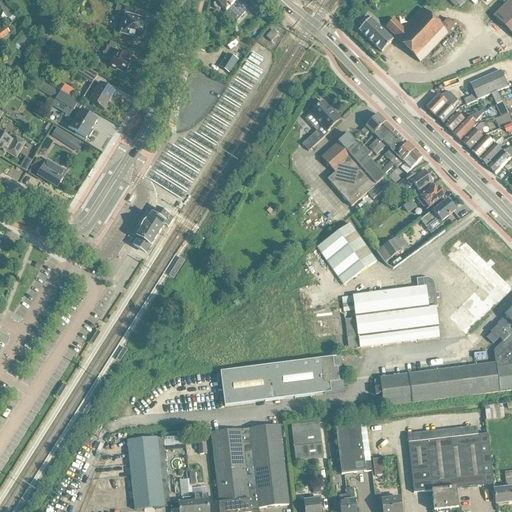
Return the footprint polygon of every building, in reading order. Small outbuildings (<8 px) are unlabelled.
[(0,0),(0,6),(2,9),(8,5),(3,0),(0,0)] [(250,8),(240,0),(216,0),(215,2),(216,2),(214,5),(214,7),(216,10),(219,10),(221,8),(236,22),(243,15),(250,8)] [(511,34),(511,0),(509,0),(494,17),(511,34)] [(133,16),(135,10),(123,7),(121,13),(126,14),(125,17),(119,15),(114,33),(133,38),(132,42),(140,44),(141,40),(146,22),(136,20),(132,19),(133,16)] [(386,27),(396,37),(394,38),(419,62),(447,33),(441,27),(423,9),(405,28),(395,19),(386,27)] [(381,52),(393,40),(367,16),(359,24),(363,27),(359,31),(381,52)] [(0,38),(8,33),(5,28),(0,31),(0,38)] [(271,42),(278,35),(273,30),(266,37),(271,42)] [(46,36),(40,39),(43,44),(49,41),(46,36)] [(103,52),(103,55),(103,58),(104,60),(106,59),(112,62),(109,68),(116,71),(116,70),(126,74),(127,72),(128,73),(131,72),(132,69),(131,67),(129,66),(130,64),(127,63),(131,53),(133,54),(133,53),(119,47),(117,52),(108,48),(107,48),(106,49),(105,51),(105,53),(103,52)] [(255,51),(252,69),(261,70),(261,67),(274,69),(276,55),(255,51)] [(230,74),(238,60),(227,53),(219,67),(230,74)] [(92,84),(98,75),(79,65),(75,73),(92,84)] [(468,105),(473,103),(479,100),(492,94),(498,92),(509,87),(503,71),(472,84),(476,95),(466,99),(468,105)] [(89,92),(84,99),(90,102),(97,106),(97,107),(99,108),(103,110),(114,93),(100,85),(95,81),(93,84),(89,92)] [(86,139),(97,121),(79,110),(82,105),(78,103),(78,102),(60,92),(57,98),(55,101),(69,110),(64,117),(72,122),(68,128),(86,139)] [(497,106),(503,104),(498,92),(492,94),(497,106)] [(436,117),(454,99),(449,94),(444,99),(441,96),(428,109),(436,117)] [(444,125),(451,118),(457,112),(452,107),(457,102),(454,99),(436,117),(444,125)] [(332,113),(323,103),(310,114),(320,125),(315,129),(317,131),(302,145),(308,152),(321,140),(328,133),(327,132),(340,119),(334,112),(332,113)] [(502,116),(508,114),(503,104),(497,106),(502,116)] [(470,117),(454,134),(462,142),(468,134),(475,127),(478,124),(476,122),(484,114),(482,112),(474,115),(470,117)] [(464,119),(458,113),(445,126),(454,134),(470,117),(468,115),(464,119)] [(504,128),(511,124),(511,122),(508,114),(502,116),(502,117),(500,118),(504,128)] [(373,135),(385,123),(378,116),(377,115),(361,132),(366,136),(370,132),(373,135)] [(373,152),(393,131),(385,123),(373,135),(377,139),(369,148),(373,152)] [(471,151),(478,144),(484,138),(479,134),(486,126),(484,124),(481,124),(470,136),(463,143),(471,151)] [(162,164),(155,177),(190,196),(218,146),(218,133),(216,138),(210,135),(210,141),(201,141),(201,130),(197,138),(189,138),(186,142),(176,142),(167,158),(167,164),(162,164)] [(391,150),(395,146),(393,145),(400,137),(393,131),(373,152),(376,155),(381,149),(382,150),(386,146),(390,150),(391,150)] [(12,144),(10,143),(11,141),(0,134),(0,157),(2,159),(6,152),(16,158),(21,149),(24,144),(16,138),(12,144)] [(338,143),(321,158),(328,166),(336,174),(328,181),(351,207),(368,194),(373,200),(391,185),(373,165),(370,161),(359,149),(353,143),(354,142),(347,135),(338,143)] [(396,156),(407,144),(400,137),(393,145),(395,146),(391,150),(390,150),(384,156),(391,162),(396,157),(395,156),(396,156)] [(492,141),(487,137),(472,152),(480,160),(499,141),(496,137),(492,141)] [(488,167),(503,151),(499,147),(504,142),(504,141),(501,138),(499,141),(480,160),(488,167)] [(396,157),(391,162),(397,169),(399,167),(403,163),(414,151),(407,144),(396,156),(395,156),(396,157)] [(511,147),(503,151),(488,167),(496,175),(511,158),(511,147)] [(406,174),(411,170),(422,158),(414,151),(403,163),(399,167),(406,174)] [(26,172),(31,164),(32,161),(26,158),(25,160),(20,168),(17,166),(16,167),(26,172)] [(45,163),(37,158),(33,165),(28,174),(29,174),(38,179),(39,179),(40,179),(40,178),(56,187),(57,185),(58,186),(66,172),(58,167),(47,161),(45,163)] [(390,169),(387,166),(381,172),(385,175),(390,169)] [(400,195),(410,187),(413,185),(418,192),(424,188),(432,182),(432,181),(432,179),(429,176),(428,176),(425,171),(417,177),(415,174),(405,181),(404,179),(394,187),(400,195)] [(395,184),(400,179),(393,173),(388,178),(395,184)] [(434,187),(426,194),(425,193),(416,200),(425,212),(436,203),(444,197),(443,195),(444,194),(441,190),(439,191),(438,190),(437,190),(434,187)] [(447,217),(455,211),(447,201),(439,207),(432,212),(420,221),(422,224),(423,223),(426,228),(439,219),(441,222),(447,217)] [(407,213),(414,208),(410,202),(403,207),(407,213)] [(173,220),(157,209),(152,216),(151,216),(146,223),(141,230),(142,230),(137,238),(138,239),(134,246),(146,253),(164,225),(168,227),(173,220)] [(343,286),(376,262),(350,225),(317,248),(343,286)] [(453,255),(482,285),(453,313),(472,332),(511,292),(511,274),(473,236),(462,247),(462,246),(453,255)] [(384,262),(390,258),(400,251),(393,240),(382,247),(376,252),(384,262)] [(180,258),(168,276),(170,277),(173,279),(185,261),(182,259),(180,258)] [(353,297),(342,298),(345,320),(347,340),(349,350),(360,349),(363,349),(439,339),(437,329),(435,307),(438,307),(437,298),(439,298),(438,294),(436,294),(435,286),(435,285),(435,284),(434,284),(434,283),(434,282),(433,282),(433,281),(432,281),(432,280),(431,280),(431,279),(430,279),(429,279),(429,278),(428,278),(427,278),(426,278),(425,278),(416,279),(418,288),(397,291),(378,293),(353,297)] [(503,342),(511,333),(511,309),(505,316),(505,317),(497,325),(498,325),(490,333),(491,334),(487,338),(493,344),(497,340),(499,339),(503,342)] [(495,364),(466,368),(470,397),(511,391),(511,333),(503,342),(494,351),(495,364)] [(334,368),(333,359),(337,359),(336,358),(220,373),(225,407),(331,393),(330,385),(340,384),(338,368),(334,368)] [(470,397),(466,368),(379,378),(380,380),(374,381),(375,388),(376,396),(382,395),(383,407),(411,404),(470,397)] [(178,383),(177,395),(188,396),(189,389),(196,390),(198,378),(192,378),(191,385),(178,383)] [(486,421),(504,419),(503,408),(502,404),(484,407),(485,411),(486,421)] [(296,462),(323,459),(319,422),(291,426),(296,462)] [(341,475),(366,472),(371,471),(366,423),(336,426),(341,475)] [(259,509),(288,506),(287,496),(279,426),(250,429),(250,430),(246,430),(251,469),(255,509),(259,509)] [(251,469),(246,430),(241,431),(241,430),(211,434),(219,504),(219,511),(250,511),(250,510),(255,509),(251,469)] [(432,492),(434,511),(458,509),(456,489),(493,485),(488,435),(408,443),(414,494),(432,492)] [(185,437),(165,438),(165,446),(165,449),(173,448),(173,446),(185,445),(185,438),(185,437)] [(170,507),(169,497),(168,490),(164,448),(163,438),(156,439),(156,438),(127,441),(129,460),(135,511),(164,508),(164,507),(170,507)] [(199,454),(206,454),(205,440),(197,441),(199,454)] [(375,476),(382,475),(380,459),(373,460),(375,476)] [(212,482),(199,482),(199,491),(212,491),(212,482)] [(339,496),(340,509),(340,511),(356,511),(353,488),(345,489),(346,495),(339,496)] [(511,490),(511,488),(494,490),(495,505),(511,502),(511,490)] [(381,501),(380,493),(374,494),(376,510),(383,509),(382,511),(401,511),(400,498),(381,501)] [(193,511),(208,511),(208,501),(207,495),(194,496),(194,502),(193,502),(193,511)] [(320,511),(320,508),(319,499),(304,501),(304,511),(320,511)] [(179,511),(193,511),(193,502),(178,504),(179,511)]
